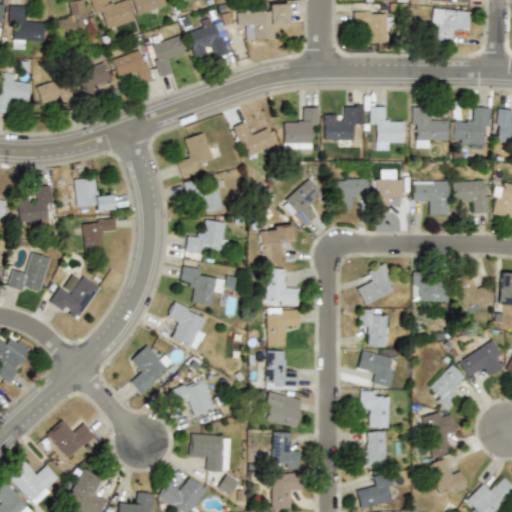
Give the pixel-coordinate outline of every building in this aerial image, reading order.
[(56,37),(87,30),(80,0),(70,0),(66,1),(69,14),(52,18),(56,37)] [(89,0),(97,29),(131,20),(125,0),(114,0),(104,3),(103,0),(89,0)] [(129,0),(134,15),(168,4),(166,0),(129,0)] [(287,4),(234,6),(235,30),(244,29),(245,39),(272,38),(271,27),(288,26),(287,4)] [(24,39),(40,39),(40,25),(25,25),(25,5),(7,5),(6,48),(24,48),(24,39)] [(466,32),(467,9),(430,8),(429,42),(450,43),(450,32),(466,32)] [(389,11),(351,11),(351,34),(389,34),(389,11)] [(184,30),(189,52),(212,47),(215,56),(223,53),(215,22),(184,30)] [(147,44),(158,77),(168,73),(164,63),(184,56),(177,34),(147,44)] [(109,58),(115,79),(137,73),(140,83),(149,80),(140,49),(109,58)] [(92,97),(89,87),(107,82),(102,63),(73,70),(81,100),(92,97)] [(33,87),(40,105),(58,99),(60,106),(72,102),(63,76),(33,87)] [(2,100),(26,102),(27,82),(0,79),(0,109),(1,110),(2,100)] [(321,139),(351,139),(351,126),(361,126),(361,105),(341,104),(341,115),(322,115),(321,139)] [(401,117),(381,117),(381,106),(368,106),(369,149),(390,149),(390,140),(401,139),(401,117)] [(428,146),(428,137),(445,137),(445,117),(426,117),(426,106),(409,106),(409,146),(428,146)] [(281,148),(307,148),(308,127),(316,127),(316,107),(301,107),(301,118),(281,118),(281,148)] [(486,147),(486,107),(470,107),(470,117),(450,118),(450,137),(460,137),(460,148),(486,147)] [(511,142),(511,120),(511,109),(495,108),(492,140),(511,142)] [(264,123),(246,131),(242,121),(230,126),(243,156),(273,144),(264,123)] [(178,176),(204,168),(201,160),(209,158),(201,132),(178,139),(184,159),(173,162),(178,176)] [(111,209),(111,197),(97,198),(96,177),(72,178),(73,204),(87,203),(87,210),(111,209)] [(300,225),(312,214),(305,207),(320,193),(306,178),(279,202),(300,225)] [(371,213),(390,213),(390,198),(401,198),(401,178),(371,178),(371,213)] [(330,179),(330,209),(351,208),(351,198),(365,198),(365,179),(330,179)] [(447,180),(409,180),(409,203),(427,203),(427,214),(447,214),(447,180)] [(485,212),(485,180),(449,181),(450,203),(473,202),(473,212),(485,212)] [(195,185),(201,213),(219,209),(214,181),(195,185)] [(510,206),(511,206),(511,186),(495,183),(489,215),(508,219),(510,206)] [(15,225),(49,224),(48,185),(32,186),(32,198),(15,198),(15,225)] [(101,228),(112,228),(112,219),(80,219),(80,250),(101,250),(101,228)] [(205,247),(223,248),(226,222),(198,219),(196,237),(184,236),(183,251),(204,253),(205,247)] [(291,226),(260,226),(261,262),(282,261),(282,243),(291,243),(291,226)] [(37,294),(47,256),(26,251),(21,270),(10,267),(5,285),(37,294)] [(353,287),(361,304),(393,290),(381,263),(365,270),(369,280),(353,287)] [(185,300),(207,305),(210,294),(219,296),(224,275),(180,265),(178,276),(189,279),(185,300)] [(263,304),(295,305),(296,288),(285,287),(285,268),(264,267),(263,304)] [(495,303),(511,304),(511,272),(499,271),(495,303)] [(462,312),(491,302),(485,285),(475,289),(470,272),(451,278),(462,312)] [(47,301),(74,319),(97,286),(79,273),(67,290),(58,284),(47,301)] [(410,300),(444,301),(444,282),(423,281),(423,273),(410,273),(410,300)] [(196,325),(201,313),(171,301),(163,320),(172,323),(166,337),(196,349),(204,329),(196,325)] [(264,307),(263,345),(285,345),(285,325),(296,325),(296,308),(264,307)] [(384,346),(384,311),(376,311),(376,309),(356,309),(356,326),(365,326),(365,346),(384,346)] [(0,378),(6,382),(30,350),(8,334),(3,341),(0,339),(0,378)] [(494,362),(493,361),(500,356),(489,339),(455,361),(467,380),(494,362)] [(140,394),(170,365),(156,349),(151,355),(142,346),(125,362),(133,370),(125,378),(140,394)] [(263,389),(295,389),(295,370),(284,370),(284,350),(263,349),(263,389)] [(511,349),(503,371),(511,374),(511,349)] [(387,387),(393,357),(358,351),(354,370),(372,373),(370,384),(387,387)] [(448,390),(462,377),(450,364),(423,388),(442,409),(455,398),(448,390)] [(190,416),(212,409),(202,378),(169,388),(173,401),(184,397),(190,416)] [(295,426),(299,397),(265,392),(260,420),(295,426)] [(367,426),(386,426),(386,392),(357,392),(357,407),(367,407),(367,426)] [(419,416),(429,456),(449,451),(444,433),(453,431),(448,414),(439,417),(438,412),(419,416)] [(66,458),(91,433),(79,420),(72,427),(61,416),(43,435),(66,458)] [(296,465),(296,445),(289,445),(289,431),(269,431),(269,465),(296,465)] [(382,431),(365,431),(365,450),(357,450),(357,465),(382,465),(382,431)] [(220,470),(221,434),(187,433),(187,457),(198,457),(198,470),(220,470)] [(425,464),(437,496),(465,486),(459,471),(449,474),(443,457),(425,464)] [(5,478),(33,505),(59,479),(44,465),(36,473),(22,460),(5,478)] [(93,496),(102,478),(79,467),(61,505),(76,511),(97,511),(103,500),(93,496)] [(387,472),(371,475),(373,485),(354,489),(358,509),(392,502),(387,472)] [(269,507),(289,507),(289,492),(299,492),(299,473),(269,473),(269,507)] [(214,487),(226,495),(235,481),(223,474),(214,487)] [(177,485),(168,478),(155,496),(177,511),(188,511),(204,489),(184,475),(177,485)] [(486,491),(479,484),(461,501),(471,511),(489,511),(511,491),(511,487),(501,476),(486,491)] [(0,511),(20,511),(26,506),(3,483),(0,486),(0,511)] [(129,500),(116,499),(114,511),(148,511),(151,492),(130,490),(129,500)]
